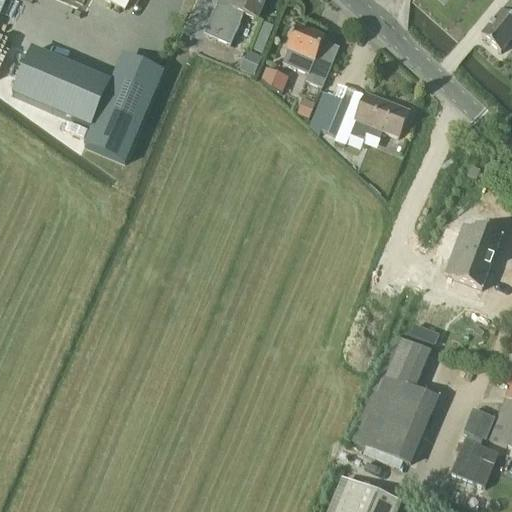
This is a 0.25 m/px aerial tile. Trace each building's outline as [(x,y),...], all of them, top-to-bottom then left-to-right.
[(104,0),(124,10),(129,0),(104,0)] [(220,0),(204,38),(230,49),(244,17),(256,22),(265,0),(220,0)] [(511,4),(481,39),(500,56),(511,42),(511,4)] [(262,26),(251,52),(262,56),(273,30),(262,26)] [(289,53),(283,67),(308,78),(305,85),(321,92),(339,51),(323,44),(325,42),(296,29),(286,52),(289,53)] [(31,55),(12,99),(91,132),(110,88),(31,55)] [(238,74),(252,80),(261,61),(247,55),(238,74)] [(125,167),(157,92),(116,74),(110,88),(91,132),(84,150),(125,167)] [(266,74),(262,83),(269,90),(282,96),(287,83),(274,77),(266,74)] [(335,140),(350,106),(324,96),(310,129),(335,140)] [(365,98),(354,124),(369,130),(366,138),(379,143),(382,136),(398,142),(409,115),(365,98)] [(309,123),(315,107),(303,102),(297,118),(309,123)] [(470,220),(449,268),(458,272),(457,273),(485,285),(508,232),(481,220),(479,224),(470,220)] [(472,315),(477,303),(469,300),(464,312),(472,315)] [(438,403),(413,393),(429,355),(396,341),(380,379),(352,445),(410,470),(438,403)] [(496,424),(473,415),(464,437),(469,440),(467,446),(465,445),(452,480),(486,493),(500,459),(481,452),(484,445),(487,447),(496,424)] [(399,511),(401,507),(341,482),(328,511),(399,511)]
